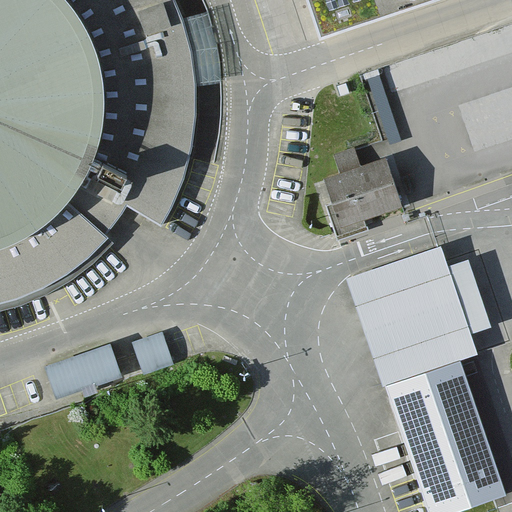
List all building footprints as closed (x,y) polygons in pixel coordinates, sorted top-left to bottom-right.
[(127,206),(161,226),(173,206),(184,179),(192,148),(196,117),(196,84),(191,50),(183,19),(174,0),(0,0),(0,311),(18,307),(47,294),(71,281),(93,264),(114,243),(104,235),(111,228),(119,219),(127,206)] [(455,0),(303,0),(319,46),(455,0)] [(398,212),(383,163),(359,170),(354,154),(332,160),(338,179),(324,183),(339,231),(398,212)] [(161,338),(132,347),(142,380),(171,371),(161,338)] [(119,379),(107,345),(43,367),(54,401),(119,379)] [(463,361),(390,386),(425,487),(416,490),(423,511),(450,511),(508,492),(463,361)]
